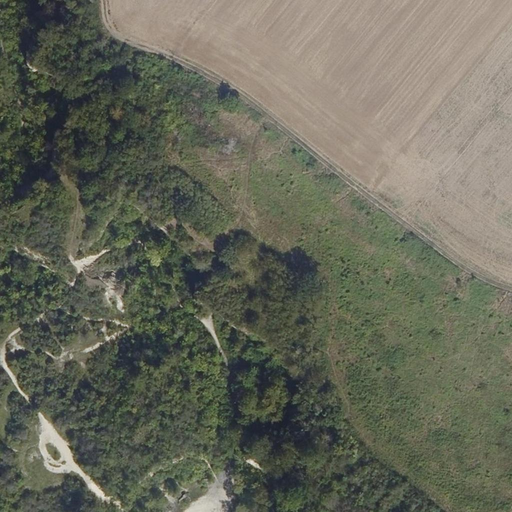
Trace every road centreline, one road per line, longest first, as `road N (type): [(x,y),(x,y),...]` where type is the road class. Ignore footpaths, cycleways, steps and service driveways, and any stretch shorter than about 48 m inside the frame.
road 1 (track): [(106,0),(111,31),(266,113),(456,260),(511,288)]
road 2 (track): [(118,511),(2,362),(10,337),(67,303),(76,280)]
road 3 (track): [(228,511),(232,398),(222,351),(178,303)]
